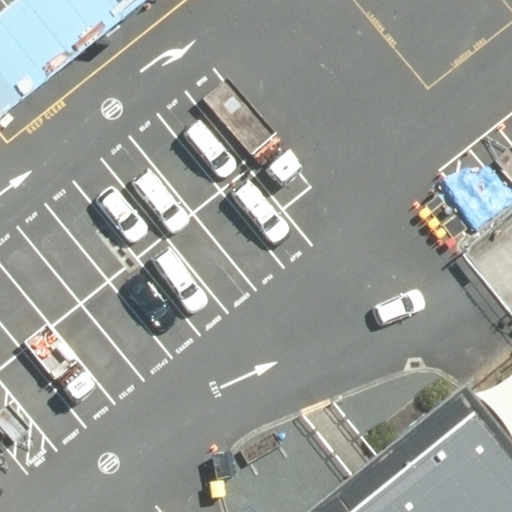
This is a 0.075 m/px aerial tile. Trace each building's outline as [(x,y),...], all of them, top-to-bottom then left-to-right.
[(20,0),(0,17),(0,84),(102,0),(20,0)] [(314,77),(243,0),(198,0),(121,71),(212,170),(314,77)] [(511,0),(401,0),(418,19),(400,35),(438,79),(456,64),(511,128),(511,0)] [(77,57),(0,120),(0,197),(75,289),(191,194),(77,57)] [(511,511),(511,498),(453,427),(347,511),(511,511)]
